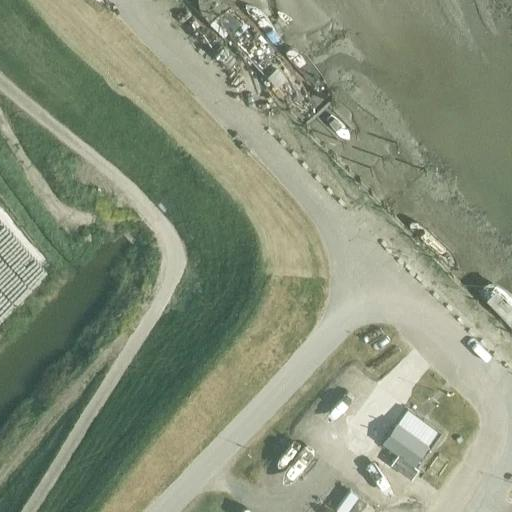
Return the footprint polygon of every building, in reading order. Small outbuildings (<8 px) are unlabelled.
[(279,0),(183,0),(295,119),(327,51),(279,0)] [(16,241),(8,250),(31,271),(39,263),(16,241)] [(392,429),(383,442),(398,453),(395,457),(391,463),(401,471),(411,477),(415,472),(418,467),(413,464),(416,459),(416,458),(423,448),(427,443),(432,436),(437,430),(423,420),(416,414),(407,408),(397,422),(392,429)] [(272,451),(276,456),(252,473),(268,494),(291,477),(279,460),(290,453),(283,443),(272,451)] [(364,511),(372,499),(353,490),(341,511),(364,511)]
